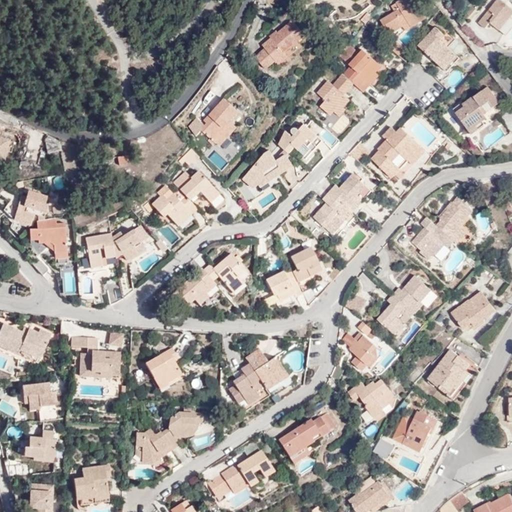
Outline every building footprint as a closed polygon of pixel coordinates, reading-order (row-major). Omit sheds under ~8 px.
[(408,23),(411,28),(426,19),(420,7),(416,10),(413,4),(410,0),(402,0),(393,6),(396,12),(382,20),(390,34),(403,26),(408,23)] [(490,23),(505,35),(511,26),(511,18),(511,17),(511,15),(511,9),(500,0),(498,0),(479,24),(485,29),(490,23)] [(367,12),(360,21),(364,25),(372,16),(367,12)] [(290,19),(276,31),(269,37),(260,44),(263,47),(253,56),(264,69),(274,61),(277,64),(287,56),(283,52),(304,35),(290,19)] [(419,46),(447,72),(460,59),(440,40),(444,36),(436,28),(419,46)] [(269,37),(276,31),(274,29),(267,35),(269,37)] [(393,43),(388,47),(399,57),(405,51),(397,43),(395,46),(393,43)] [(356,51),(350,45),(339,56),(345,62),(356,51)] [(359,74),(351,82),(354,84),(363,93),(371,84),(368,81),(375,73),(381,67),(363,50),(349,65),(359,74)] [(379,76),(375,73),(368,81),(371,84),(379,76)] [(354,84),(351,82),(344,75),(334,86),(329,82),(318,94),(326,102),(321,107),(330,116),(334,111),(340,105),(343,107),(350,100),(344,95),(342,93),(346,89),(347,91),(354,84)] [(483,90),(491,100),(495,106),(501,102),(489,86),(483,90)] [(483,106),(491,100),(483,90),(476,95),(483,106)] [(481,108),(483,106),(476,95),(465,104),(466,107),(457,113),(470,131),(484,120),(488,117),(481,108)] [(210,116),(205,122),(199,129),(219,146),(236,127),(229,121),(238,111),(223,97),(208,114),(210,116)] [(466,107),(465,104),(463,102),(454,109),(457,113),(466,107)] [(340,105),(334,111),(339,116),(345,110),(343,107),(340,105)] [(202,119),(205,122),(210,116),(208,114),(208,113),(202,119)] [(487,124),(484,120),(470,131),(473,134),(487,124)] [(279,145),(285,150),(286,151),(292,144),(295,147),(299,151),(305,144),(308,148),(312,143),(315,145),(320,139),(305,125),(299,131),(298,128),(295,127),(293,128),(292,130),(292,133),(293,135),(291,136),(286,131),(279,145)] [(409,159),(422,145),(403,127),(399,131),(396,129),(392,132),(389,129),(384,135),(388,139),(379,147),(380,149),(373,157),(388,172),(397,164),(401,167),(409,159)] [(0,159),(5,160),(8,151),(10,140),(0,137),(0,159)] [(323,141),(320,139),(315,145),(317,148),(323,141)] [(16,142),(10,140),(8,151),(14,152),(16,142)] [(286,151),(288,154),(295,147),(292,144),(286,151)] [(426,150),(422,145),(409,159),(413,163),(426,150)] [(192,149),(179,161),(182,164),(185,161),(189,165),(192,162),(194,163),(199,158),(192,149)] [(285,150),(275,160),(276,162),(286,156),(288,154),(286,151),(285,150)] [(257,183),(259,185),(267,180),(269,183),(278,177),(275,172),(278,170),(281,175),(293,166),(286,156),(276,162),(275,160),(270,151),(265,154),(243,180),(251,187),(257,183)] [(129,161),(126,154),(119,156),(121,163),(129,161)] [(393,176),(401,167),(397,164),(388,172),(393,176)] [(186,197),(189,201),(199,191),(210,203),(219,194),(198,171),(191,178),(185,172),(173,183),(186,197)] [(333,233),(338,228),(336,226),(345,217),(346,219),(352,212),(350,210),(356,205),(357,207),(372,191),(353,174),(340,188),(336,185),(323,198),(327,202),(314,216),(333,233)] [(267,180),(259,185),(261,188),(269,183),(267,180)] [(197,209),(189,201),(186,197),(180,202),(165,186),(157,193),(160,196),(151,205),(163,217),(167,214),(169,212),(171,215),(169,217),(178,226),(197,209)] [(55,244),(56,251),(68,250),(66,222),(57,222),(56,217),(45,219),(44,217),(48,205),(45,204),(48,197),(29,190),(26,198),(22,196),(16,214),(33,221),(35,215),(36,215),(38,215),(39,220),(37,220),(37,228),(30,229),(31,240),(39,240),(39,242),(46,241),(51,241),(54,242),(55,244)] [(460,222),(469,213),(462,207),(466,201),(467,201),(460,193),(454,199),(453,198),(446,206),(447,207),(441,214),(442,217),(437,222),(428,214),(422,221),(425,224),(429,227),(426,230),(423,227),(413,238),(422,247),(421,249),(430,257),(435,251),(436,252),(446,242),(446,241),(445,240),(451,234),(455,237),(458,240),(468,229),(460,222)] [(462,207),(469,213),(473,207),(466,201),(462,207)] [(33,221),(16,214),(14,219),(31,225),(33,221)] [(336,226),(338,228),(340,229),(349,221),(346,219),(345,217),(336,226)] [(138,252),(145,247),(134,229),(124,235),(121,231),(113,236),(112,233),(87,237),(92,267),(103,264),(102,257),(115,255),(115,253),(122,250),(123,252),(127,258),(138,252)] [(449,244),(455,237),(451,234),(445,240),(446,241),(446,242),(449,244)] [(46,241),(56,251),(55,244),(54,242),(51,241),(46,241)] [(287,278),(282,270),(264,279),(271,295),(275,294),(278,300),(293,293),(295,296),(310,289),(305,277),(321,270),(309,246),(289,256),(295,270),(292,271),(293,275),(287,278)] [(147,250),(145,247),(138,252),(140,255),(147,250)] [(197,274),(194,277),(191,280),(189,277),(170,293),(176,301),(182,296),(187,302),(193,297),(198,302),(208,294),(205,291),(215,282),(212,279),(218,274),(229,287),(240,278),(237,274),(244,268),(238,261),(234,256),(230,251),(212,267),(208,263),(203,268),(201,266),(195,271),(197,274)] [(237,253),(234,256),(238,261),(242,258),(237,253)] [(9,261),(4,256),(0,259),(0,268),(0,269),(9,261)] [(38,260),(33,263),(43,275),(48,271),(48,268),(38,260)] [(132,283),(142,282),(139,263),(130,264),(132,283)] [(118,274),(120,282),(121,293),(131,292),(127,273),(118,274)] [(396,332),(401,327),(407,320),(424,302),(422,299),(432,288),(416,273),(405,285),(407,287),(410,289),(407,292),(404,289),(401,286),(389,299),(393,302),(379,317),(396,332)] [(240,278),(229,287),(232,291),(244,282),(240,278)] [(106,285),(110,305),(122,298),(121,293),(120,282),(106,285)] [(496,310),(481,289),(469,298),(468,297),(451,310),(463,328),(472,322),(474,326),(496,310)] [(344,303),(357,314),(367,301),(356,294),(352,300),(346,296),(344,303)] [(373,328),(365,320),(359,326),(368,334),(368,333),(373,328)] [(407,320),(401,327),(403,329),(409,323),(407,320)] [(20,349),(39,358),(51,334),(40,329),(38,333),(29,328),(28,330),(26,334),(21,332),(3,323),(0,327),(0,345),(17,354),(17,353),(20,349)] [(373,338),(378,332),(373,328),(368,333),(373,338)] [(371,351),(377,344),(361,331),(355,337),(357,338),(351,346),(351,349),(358,355),(353,361),(363,369),(368,363),(375,354),(371,351)] [(108,344),(122,345),(123,333),(109,332),(108,344)] [(71,345),(87,346),(96,346),(97,337),(72,335),(71,345)] [(379,357),(377,344),(371,351),(375,354),(368,363),(372,366),(379,357)] [(466,366),(470,360),(451,346),(428,377),(441,386),(443,383),(452,389),(468,368),(466,366)] [(181,373),(174,362),(170,365),(167,359),(172,357),(175,355),(170,347),(143,362),(156,384),(164,379),(166,382),(181,373)] [(37,363),(39,358),(20,349),(17,353),(37,363)] [(257,349),(244,357),(247,363),(240,368),(243,373),(231,381),(234,385),(228,389),(237,402),(243,399),(247,404),(259,396),(255,390),(263,385),(265,388),(287,374),(274,355),(266,361),(257,349)] [(81,352),(80,367),(90,367),(91,369),(100,369),(100,373),(111,373),(111,368),(119,369),(120,351),(96,350),(91,350),(92,353),(86,352),(81,352)] [(90,367),(80,367),(79,375),(111,377),(111,373),(100,373),(100,369),(91,369),(90,367)] [(167,384),(166,382),(164,379),(156,384),(158,389),(167,384)] [(381,406),(389,401),(395,396),(383,379),(376,384),(374,382),(367,387),(363,382),(349,392),(354,400),(360,395),(368,405),(367,406),(375,418),(384,411),(383,410),(381,406)] [(48,382),(22,384),(23,394),(28,394),(29,409),(39,407),(40,406),(57,404),(56,391),(49,392),(48,382)] [(391,403),(389,401),(381,406),(383,410),(391,403)] [(415,419),(404,443),(401,447),(409,450),(411,446),(421,451),(432,428),(434,429),(439,420),(419,410),(415,419)] [(195,426),(196,412),(179,411),(171,416),(169,427),(162,431),(161,430),(157,433),(154,433),(144,433),(136,432),(135,453),(142,458),(142,463),(155,464),(158,468),(167,462),(163,455),(180,443),(176,438),(174,435),(180,432),(183,434),(187,434),(191,432),(193,430),(195,426)] [(318,416),(328,429),(334,425),(325,411),(318,416)] [(203,412),(196,412),(195,426),(193,430),(191,432),(187,434),(183,434),(180,432),(174,435),(176,438),(180,435),(185,436),(188,436),(192,435),(194,433),(196,430),(198,427),(198,423),(203,420),(203,412)] [(394,438),(404,443),(415,419),(405,414),(394,438)] [(277,438),(288,455),(295,451),(297,453),(306,447),(304,444),(328,429),(318,416),(311,420),(309,417),(294,427),(296,430),(285,437),(284,434),(277,438)] [(294,427),(284,434),(285,437),(296,430),(294,427)] [(23,454),(33,455),(53,458),(55,439),(53,438),(53,430),(42,429),(41,437),(29,436),(28,445),(24,445),(23,454)] [(245,480),(249,485),(256,480),(251,471),(258,467),(264,475),(273,469),(260,449),(259,450),(253,441),(242,448),(248,457),(237,465),(236,464),(207,483),(213,492),(226,483),(230,489),(245,480)] [(295,451),(288,455),(292,462),(309,451),(306,447),(297,453),(295,451)] [(432,472),(434,473),(436,467),(423,461),(417,474),(427,482),(432,472)] [(78,506),(106,502),(105,492),(109,491),(107,475),(111,475),(110,464),(83,468),(84,478),(74,479),(78,506)] [(366,511),(372,508),(389,495),(381,483),(379,481),(377,482),(372,476),(359,485),(359,488),(355,491),(357,494),(350,500),(359,511),(366,511)] [(247,486),(249,485),(245,480),(230,489),(233,493),(245,485),(247,486)] [(374,511),(395,497),(384,481),(381,483),(389,495),(372,508),(374,511)] [(49,496),(50,484),(31,482),(29,502),(37,503),(37,507),(36,511),(51,511),(52,496),(49,496)] [(217,498),(230,489),(226,483),(213,492),(217,498)] [(462,491),(449,499),(457,511),(469,501),(462,491)] [(479,510),(480,511),(511,511),(511,496),(510,493),(489,504),(488,502),(476,509),(477,511),(479,510)] [(455,511),(457,511),(449,499),(438,509),(440,511),(455,511)] [(186,500),(181,504),(184,509),(189,506),(186,500)]
